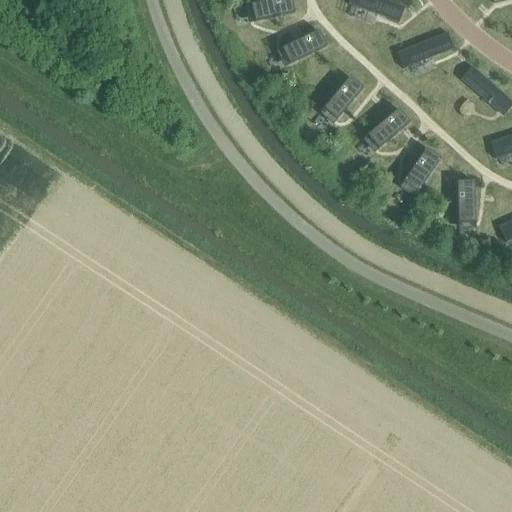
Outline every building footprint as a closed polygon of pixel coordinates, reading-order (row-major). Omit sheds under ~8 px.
[(290,0),(280,0),(250,7),(254,24),(294,15),(290,0)] [(380,0),(349,0),(347,6),(398,26),(404,9),(380,0)] [(318,33),(281,51),(289,67),(326,49),(318,33)] [(447,35),(396,55),(403,71),(453,51),(447,35)] [(472,68),(460,82),(496,114),(508,100),(472,68)] [(349,79),(323,111),(336,122),(363,90),(349,79)] [(397,111),(366,138),(378,152),(409,125),(397,111)] [(511,137),(489,144),(495,161),(511,155),(511,137)] [(426,151),(402,185),(417,194),(440,161),(426,151)] [(474,184),(456,184),(457,225),(475,224),(474,184)] [(511,221),(498,229),(505,245),(511,241),(511,221)]
